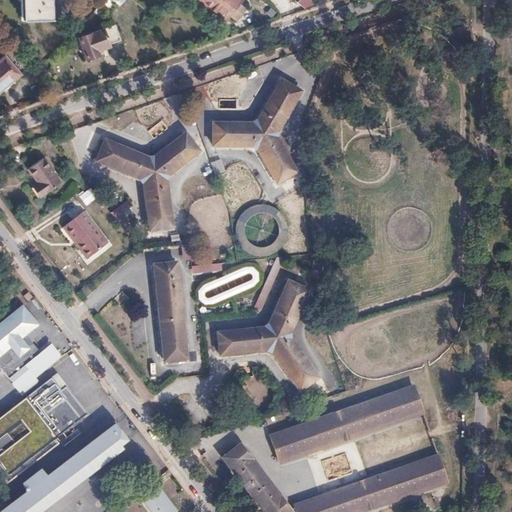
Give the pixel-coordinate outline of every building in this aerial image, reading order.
[(50,0),(21,0),(22,19),(51,19),(50,0)] [(203,0),(225,18),(229,13),(237,19),(246,8),(241,4),(244,0),(203,0)] [(103,28),(79,36),(86,57),(98,53),(97,49),(109,45),(103,28)] [(4,56),(0,59),(0,89),(19,74),(4,56)] [(209,120),(209,142),(246,144),(253,148),(270,181),(291,169),(273,137),(274,130),(298,91),(278,78),(254,117),(247,121),(209,120)] [(105,138),(96,160),(140,177),(145,183),(150,228),(173,225),(168,177),(170,173),(199,149),(185,131),(155,155),(147,155),(105,138)] [(40,153),(27,163),(38,177),(33,181),(40,191),(59,177),(40,153)] [(214,174),(224,171),(220,160),(210,163),(214,174)] [(91,190),(79,194),(83,205),(94,201),(91,190)] [(127,199),(110,213),(124,231),(130,226),(121,215),(132,206),(127,199)] [(245,259),(289,246),(277,204),(233,217),(245,259)] [(84,209),(63,225),(72,237),(75,235),(90,255),(108,241),(84,209)] [(75,235),(72,237),(88,257),(90,255),(75,235)] [(177,261),(153,264),(163,360),(187,357),(177,261)] [(281,291),(286,278),(285,278),(289,268),(274,261),(261,291),(269,295),(272,288),(281,291)] [(220,264),(191,267),(192,284),(197,283),(199,304),(224,301),(222,279),(214,280),(213,272),(221,271),(220,264)] [(264,325),(218,329),(220,353),(265,348),(272,351),(298,390),(318,377),(291,338),(291,331),(310,289),(289,279),(271,320),(264,325)] [(23,307),(0,325),(0,366),(22,395),(28,390),(29,387),(32,386),(37,382),(38,379),(36,377),(42,372),(43,369),(46,369),(51,364),(52,362),(55,361),(59,357),(59,353),(51,343),(41,352),(25,333),(36,324),(23,307)] [(53,376),(0,415),(0,463),(1,463),(8,472),(88,413),(67,385),(62,388),(53,376)] [(413,389),(271,439),(278,460),(421,411),(413,389)] [(4,495),(0,498),(0,511),(37,511),(121,449),(118,445),(125,440),(114,424),(45,475),(40,468),(22,482),(27,489),(10,502),(4,495)] [(240,446),(224,458),(266,511),(289,511),(290,511),(240,446)] [(438,457),(295,507),(296,511),(352,511),(445,480),(438,457)] [(153,481),(138,493),(153,511),(175,511),(177,511),(153,481)]
